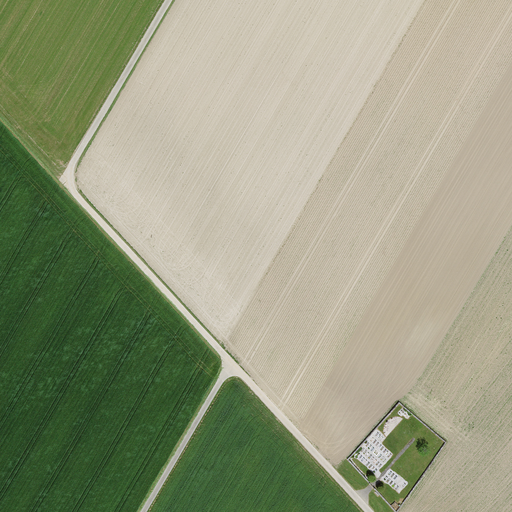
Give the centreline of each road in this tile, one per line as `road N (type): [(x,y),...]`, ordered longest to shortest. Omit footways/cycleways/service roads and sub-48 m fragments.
road 1 (track): [(169,0),(78,156),(73,191),(329,466)]
road 2 (track): [(232,363),(144,511)]
